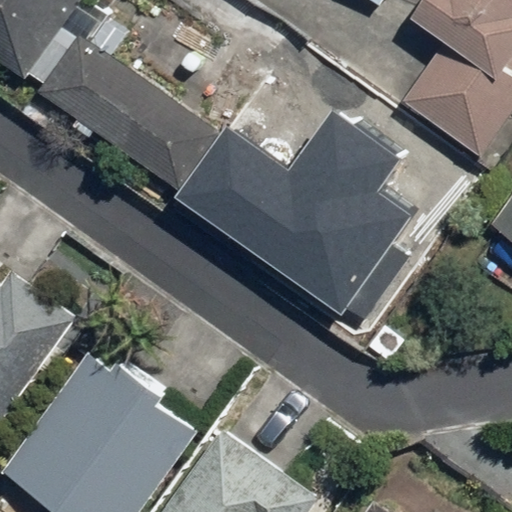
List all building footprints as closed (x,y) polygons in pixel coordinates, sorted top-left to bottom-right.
[(0,0),(0,43),(192,186),(236,128),(81,11),(89,0),(0,0)] [(497,154),(511,132),(511,0),(441,0),(432,14),(458,33),(414,96),(497,154)] [(425,129),(356,81),(325,126),(394,174),(425,129)] [(0,264),(0,440),(88,310),(25,267),(18,277),(0,264)] [(109,342),(17,459),(83,511),(146,511),(215,426),(109,342)] [(322,511),(338,491),(238,420),(172,511),(322,511)] [(413,511),(387,492),(372,511),(413,511)]
